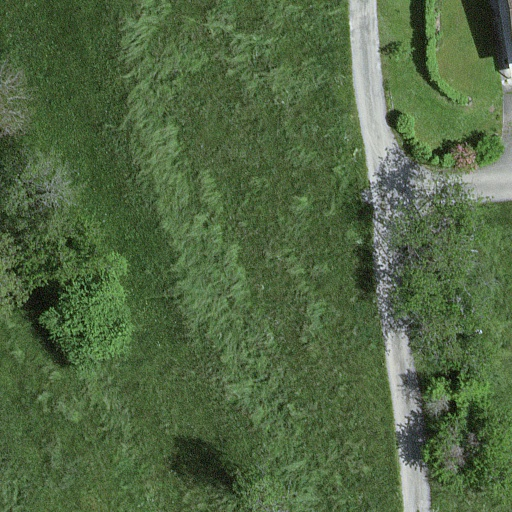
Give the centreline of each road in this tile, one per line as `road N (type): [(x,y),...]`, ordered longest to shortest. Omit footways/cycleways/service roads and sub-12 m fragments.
road 1 (residential): [(415,511),(381,187)]
road 2 (residential): [(381,187),(363,0)]
road 3 (residential): [(381,187),(511,189)]
